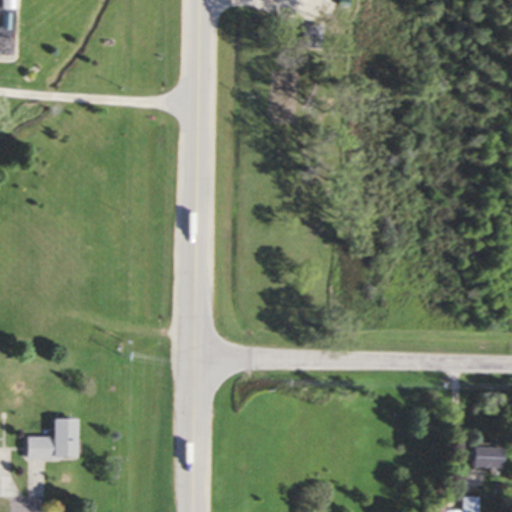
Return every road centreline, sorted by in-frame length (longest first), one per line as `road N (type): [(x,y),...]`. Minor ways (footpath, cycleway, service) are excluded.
road 1 (primary): [(195,511),(201,0)]
road 2 (residential): [(511,366),(197,359)]
